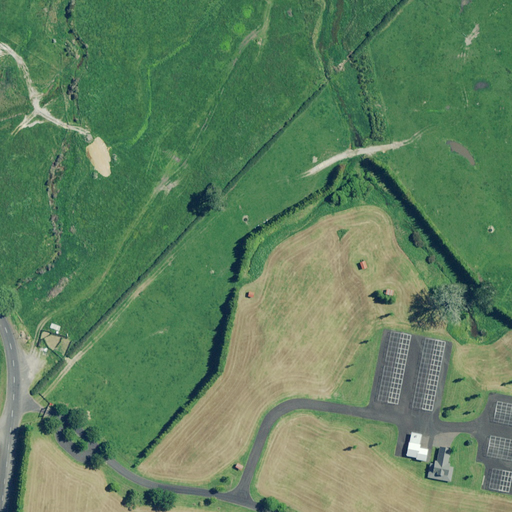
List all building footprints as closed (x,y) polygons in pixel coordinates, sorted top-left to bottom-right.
[(365,261),(359,263),(362,270),(367,268),(365,261)] [(261,286),(252,283),(249,297),(253,298),(254,293),(259,294),(261,286)] [(312,327),(293,322),(283,360),(301,365),(312,327)] [(411,336),(391,332),(377,401),(397,405),(411,336)] [(446,342),(426,338),(413,407),(433,411),(446,342)] [(511,404),(496,401),(492,422),(511,426),(511,404)] [(423,435),(410,432),(405,457),(425,461),(428,450),(420,448),(423,435)] [(511,440),(490,436),(486,457),(511,462),(511,440)] [(429,463),(426,478),(450,483),(454,467),(448,466),(451,450),(439,448),(436,464),(429,463)] [(511,481),(511,471),(493,468),(489,489),(510,493),(511,481)]
